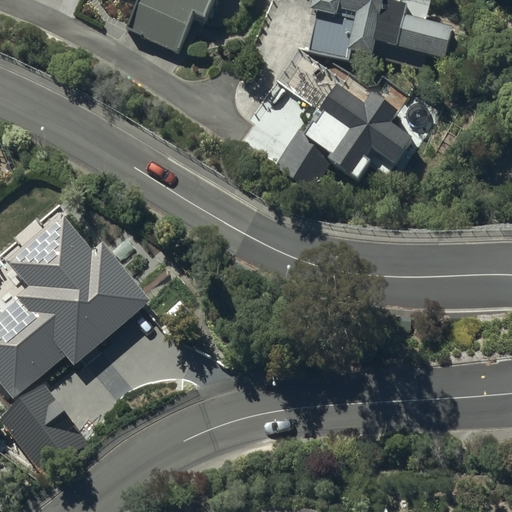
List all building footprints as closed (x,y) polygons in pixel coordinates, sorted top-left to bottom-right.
[(207,10),(211,0),(140,0),(131,21),(146,27),(144,32),(178,47),(196,6),(207,10)] [(447,53),(455,19),(429,13),(431,0),(314,0),(313,6),(320,7),(311,45),(348,54),(351,41),(378,48),(380,37),(447,53)] [(367,94),(302,44),(280,77),(324,111),(320,116),(316,114),(308,125),(335,145),(331,150),(361,172),(375,154),(370,150),(376,142),(395,157),(414,131),(392,115),(401,103),(375,84),(367,94)] [(92,250),(61,213),(5,260),(27,287),(16,296),(18,299),(0,313),(0,382),(13,398),(66,354),(74,363),(150,299),(102,242),(92,250)] [(87,438),(43,383),(0,417),(0,422),(41,474),(87,438)]
